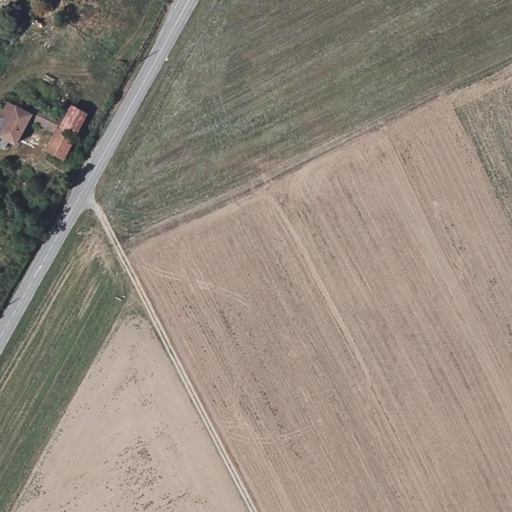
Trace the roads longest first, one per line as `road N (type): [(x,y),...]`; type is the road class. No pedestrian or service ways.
road 1 (primary): [(0,338),(188,0)]
road 2 (track): [(85,187),(253,511)]
